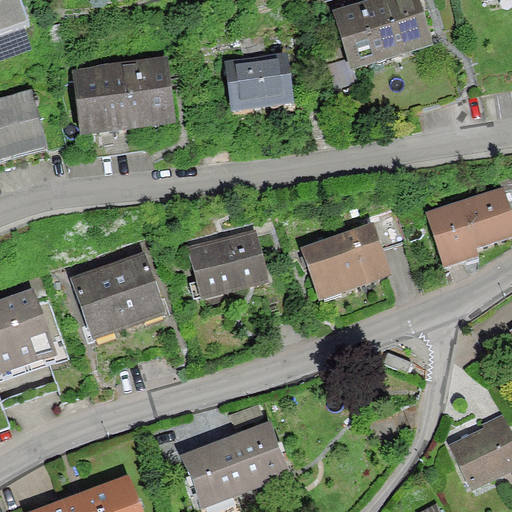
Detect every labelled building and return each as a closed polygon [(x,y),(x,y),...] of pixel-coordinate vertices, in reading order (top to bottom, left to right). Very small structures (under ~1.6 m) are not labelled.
[(47,0),(0,0),(0,34),(1,37),(54,14),(47,0)] [(348,53),(351,64),(371,58),(369,53),(423,36),(414,6),(425,2),(424,0),(374,0),(335,12),(348,53)] [(351,64),(348,53),(324,61),(331,83),(355,76),(351,64)] [(223,61),(228,106),(267,102),(266,95),(290,93),(286,55),(223,61)] [(72,66),(77,119),(139,114),(170,111),(165,58),(72,66)] [(458,94),(451,65),(408,75),(415,104),(458,94)] [(0,95),(0,166),(46,155),(30,88),(0,95)] [(304,127),(332,120),(326,92),(312,95),(315,105),(300,109),(304,127)] [(139,114),(77,119),(62,122),(63,153),(141,147),(139,114)] [(425,214),(440,260),(466,251),(464,244),(511,227),(511,217),(502,188),(425,214)] [(368,224),(373,241),(405,231),(401,219),(426,210),(420,193),(364,211),(368,224)] [(303,245),(318,293),(383,271),(373,241),(368,224),(303,245)] [(187,244),(198,291),(266,276),(255,228),(187,244)] [(143,250),(105,263),(124,317),(143,310),(162,304),(143,250)] [(107,323),(124,317),(105,263),(68,276),(87,330),(107,323)] [(267,319),(300,309),(291,280),(258,289),(267,319)] [(0,300),(0,366),(49,348),(28,291),(0,300)] [(143,310),(124,317),(137,354),(157,348),(143,310)] [(119,360),(137,354),(124,317),(107,323),(119,360)] [(74,344),(45,354),(60,397),(89,386),(74,344)] [(377,373),(406,386),(416,365),(386,352),(377,373)] [(449,443),(471,487),(511,466),(511,429),(502,410),(479,422),(481,427),(449,443)] [(181,454),(203,511),(243,511),(234,489),(285,469),(266,420),(181,454)] [(28,508),(29,511),(138,511),(126,475),(28,508)]
